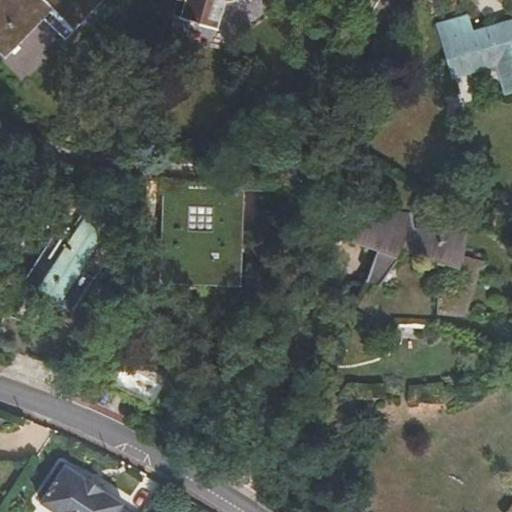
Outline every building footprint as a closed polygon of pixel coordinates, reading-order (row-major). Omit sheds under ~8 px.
[(0,0),(0,44),(9,53),(53,7),(74,26),(98,0),(0,0)] [(187,0),(181,14),(209,27),(221,0),(225,0),(227,0),(231,0),(232,0),(187,0)] [(439,47),(427,52),(437,84),(494,66),(501,88),(511,84),(511,24),(468,39),(463,22),(434,31),(439,47)] [(175,186),(165,281),(241,288),(251,192),(175,186)] [(81,206),(31,276),(72,306),(122,234),(81,206)] [(422,328),(467,257),(464,256),(468,249),(460,230),(408,229),(403,215),(376,213),(374,220),(353,219),(346,241),(373,250),(365,280),(345,313),(384,339),(391,328),(422,328)] [(483,263),(467,257),(422,328),(430,329),(431,317),(466,318),(483,263)] [(116,391),(120,362),(112,358),(101,383),(116,391)] [(168,385),(120,362),(116,391),(155,411),(168,385)] [(132,511),(124,506),(125,504),(68,465),(41,502),(55,511),(132,511)]
